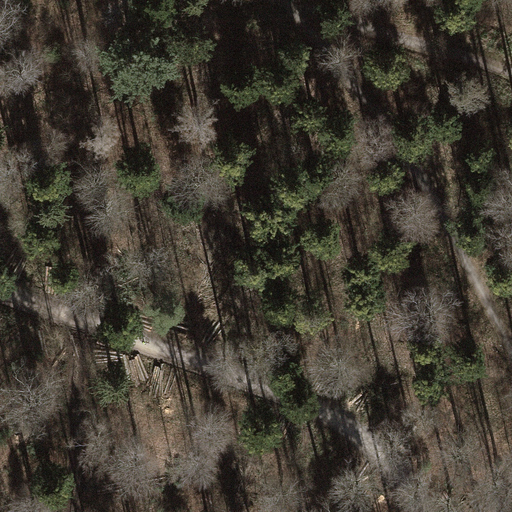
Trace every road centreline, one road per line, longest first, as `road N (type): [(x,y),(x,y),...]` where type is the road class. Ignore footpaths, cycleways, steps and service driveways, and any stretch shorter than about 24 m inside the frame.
road 1 (track): [(425,511),(393,462),(329,412),(0,290)]
road 2 (track): [(278,0),(393,142),(511,349)]
road 3 (track): [(291,0),(511,72)]
